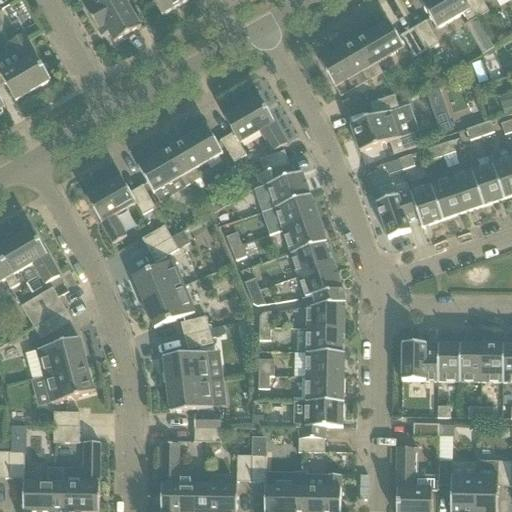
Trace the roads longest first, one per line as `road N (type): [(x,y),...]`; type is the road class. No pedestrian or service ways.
road 1 (residential): [(129,511),(134,388),(119,326),(33,164)]
road 2 (residential): [(381,285),(266,32)]
road 3 (residential): [(376,511),(383,309)]
road 4 (residential): [(116,115),(266,32)]
road 5 (residential): [(381,285),(511,239)]
road 6 (residential): [(116,115),(47,0)]
road 7 (residential): [(383,309),(511,310)]
